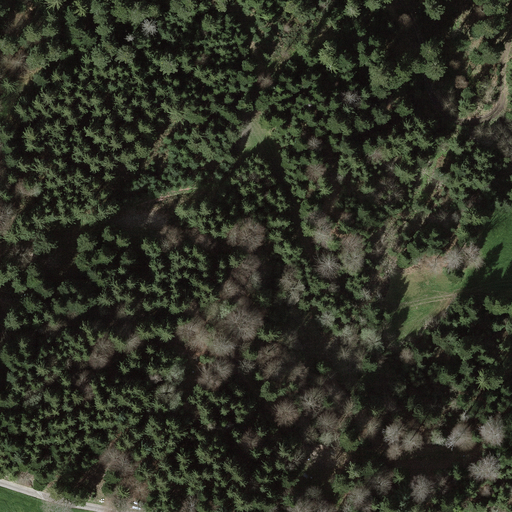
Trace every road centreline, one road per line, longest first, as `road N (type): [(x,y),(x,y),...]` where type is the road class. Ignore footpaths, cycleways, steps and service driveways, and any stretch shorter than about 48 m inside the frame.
road 1 (track): [(251,118),(307,250),(344,299),(369,306),(476,298),(511,305)]
road 2 (track): [(0,243),(214,187),(261,147)]
road 3 (track): [(402,0),(434,101),(444,119),(460,125),(483,124),(493,114),(511,36)]
